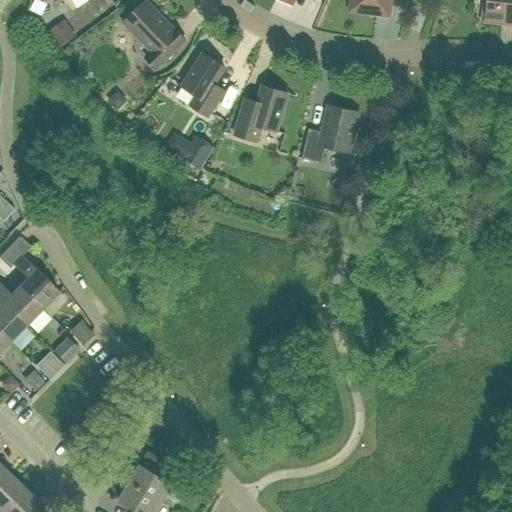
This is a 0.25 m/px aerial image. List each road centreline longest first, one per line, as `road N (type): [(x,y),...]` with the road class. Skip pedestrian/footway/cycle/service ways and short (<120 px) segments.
road 1 (residential): [(511,60),(350,55),(295,42),(221,0)]
road 2 (residential): [(257,511),(183,429),(157,418)]
road 3 (residential): [(90,506),(0,425)]
